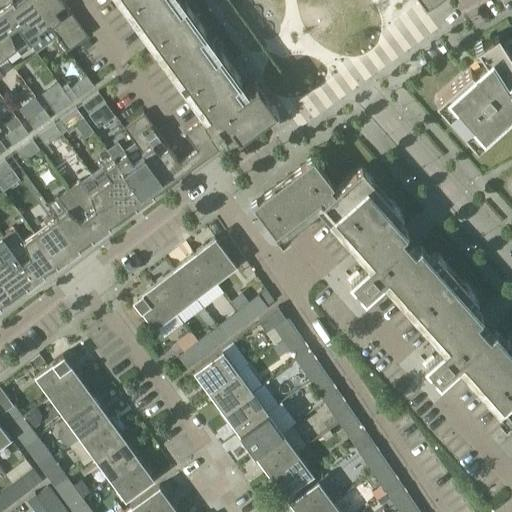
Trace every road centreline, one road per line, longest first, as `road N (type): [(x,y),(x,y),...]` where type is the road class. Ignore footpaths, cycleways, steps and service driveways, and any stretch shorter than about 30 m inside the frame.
road 1 (residential): [(82,281),(352,80)]
road 2 (residential): [(234,511),(204,447),(82,281)]
road 3 (residential): [(511,260),(352,80)]
road 4 (residential): [(352,80),(470,0)]
